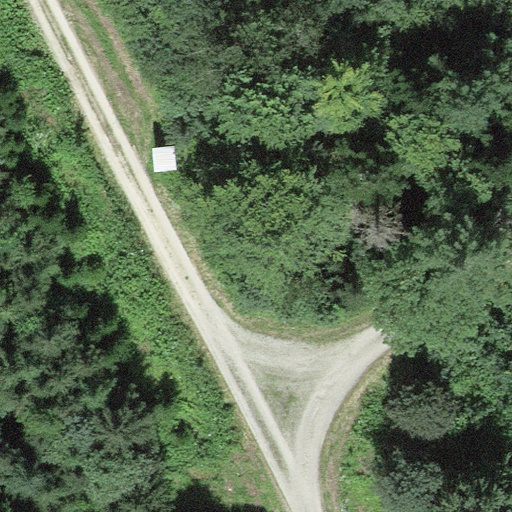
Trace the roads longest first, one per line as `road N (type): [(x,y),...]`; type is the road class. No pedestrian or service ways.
road 1 (track): [(298,511),(36,0)]
road 2 (track): [(511,267),(391,346),(265,447)]
